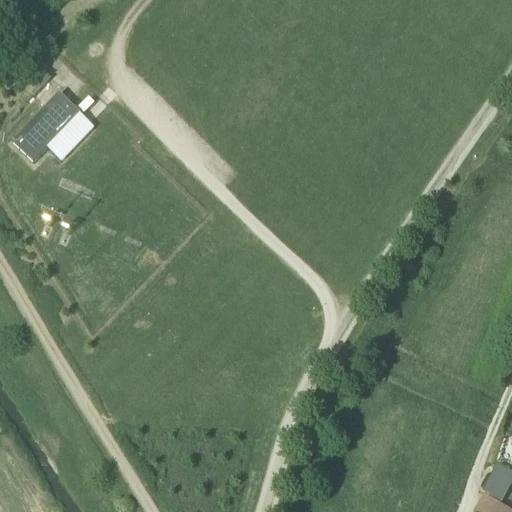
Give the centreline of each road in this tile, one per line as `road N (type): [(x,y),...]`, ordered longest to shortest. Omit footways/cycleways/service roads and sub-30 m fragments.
road 1 (track): [(259,511),(286,420),(511,76)]
road 2 (track): [(145,0),(117,42),(119,77),(132,104),(320,289),(329,339)]
road 3 (track): [(143,511),(0,273)]
road 4 (track): [(461,511),(511,379)]
